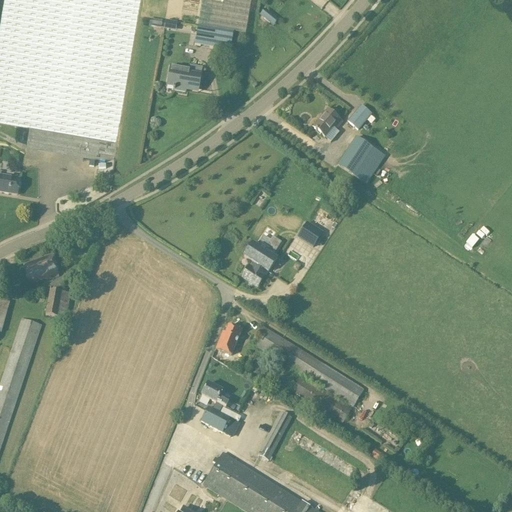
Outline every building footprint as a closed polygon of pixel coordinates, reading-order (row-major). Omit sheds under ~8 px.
[(0,120),(28,125),(26,145),(113,160),(139,0),(3,0),(0,18),(0,120)] [(233,32),(246,34),(251,0),(202,0),(197,30),(194,46),(231,52),(233,32)] [(271,25),(277,20),(267,9),(261,15),(271,25)] [(150,19),(148,24),(159,27),(161,21),(150,19)] [(165,20),(163,28),(174,31),(176,23),(165,20)] [(187,86),(199,88),(201,76),(189,74),(190,70),(170,67),(166,86),(176,88),(176,91),(185,93),(187,86)] [(362,107),(348,123),(358,132),(372,116),(362,107)] [(342,123),(328,111),(313,129),(324,138),(333,127),(336,130),(342,123)] [(337,166),(355,178),(363,183),(381,154),(373,149),(356,138),(337,166)] [(0,192),(17,196),(20,180),(0,176),(0,192)] [(297,240),(313,249),(322,235),(307,225),(297,240)] [(277,261),(266,254),(268,252),(260,247),(258,249),(252,245),(243,258),(252,264),(250,267),(249,267),(241,279),(249,284),(249,285),(253,287),(253,286),(257,289),(267,274),(268,274),(277,261)] [(59,277),(53,253),(22,261),(28,285),(59,277)] [(45,316),(66,320),(71,294),(50,290),(45,316)] [(21,319),(12,346),(0,382),(0,451),(42,326),(21,319)] [(216,351),(231,357),(241,331),(228,326),(225,335),(223,333),(216,351)] [(253,346),(353,409),(364,391),(264,328),(253,346)] [(342,425),(352,410),(288,371),(279,386),(298,397),(342,425)] [(219,414),(222,407),(226,409),(229,403),(225,401),(219,398),(222,392),(208,385),(202,397),(216,404),(213,410),(219,414)] [(219,414),(213,410),(208,408),(201,423),(222,434),(225,429),(231,432),(236,423),(229,419),(230,419),(219,414)] [(269,462),(292,420),(281,413),(258,456),(269,462)] [(387,457),(375,449),(371,456),(382,464),(387,457)] [(315,511),(309,508),(223,454),(202,487),(225,501),(243,511),(315,511)]
